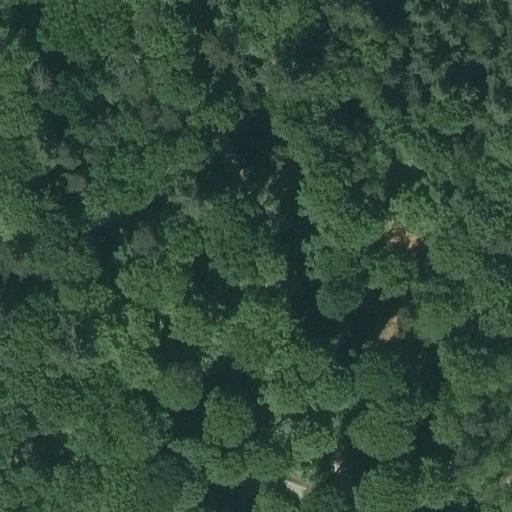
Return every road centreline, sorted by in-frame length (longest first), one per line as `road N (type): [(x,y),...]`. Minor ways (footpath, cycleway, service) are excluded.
road 1 (unknown): [(0,445),(106,381),(122,358),(181,0)]
road 2 (track): [(352,511),(189,60)]
road 3 (track): [(138,373),(189,60)]
road 4 (unclassified): [(342,511),(222,471),(80,472)]
